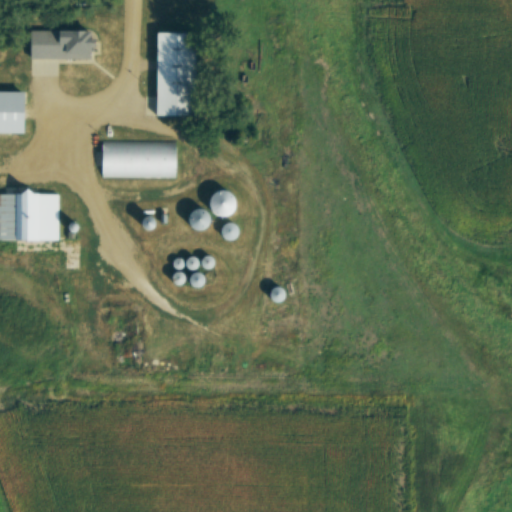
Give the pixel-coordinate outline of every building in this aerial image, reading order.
[(98,58),(98,30),(33,30),(33,58),(98,58)] [(153,97),(157,97),(157,115),(199,116),(200,33),(154,32),(154,58),(159,59),(159,69),(153,69),(153,97)] [(103,142),(103,164),(99,164),(99,177),(179,177),(179,142),(103,142)] [(218,213),(235,215),(237,192),(220,191),(218,213)] [(0,239),(59,240),(59,193),(0,192),(0,239)] [(207,207),(192,215),(199,230),(214,223),(207,207)] [(145,220),(149,227),(163,221),(159,214),(145,220)] [(226,238),(238,239),(239,223),(227,222),(226,238)] [(284,284),(268,292),(274,304),(290,297),(284,284)]
